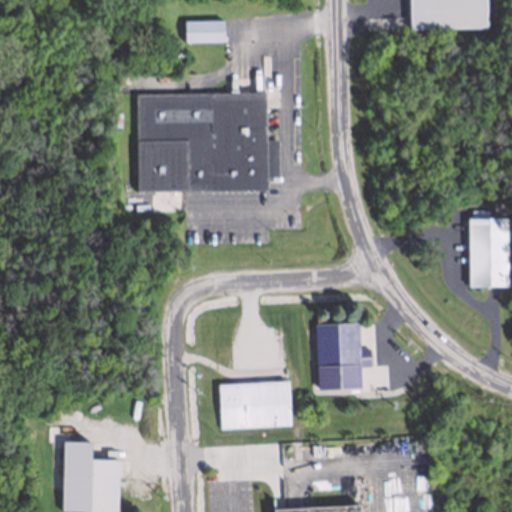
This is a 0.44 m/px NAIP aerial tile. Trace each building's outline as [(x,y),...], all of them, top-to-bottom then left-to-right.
[(408,0),(485,0),(486,23),(409,25),(408,0)] [(219,42),(183,43),(182,17),(218,16),(219,42)] [(136,190),(133,95),(260,91),(261,141),(276,140),(277,175),(262,176),(262,187),(136,190)] [(467,284),(466,217),(505,217),(506,284),(467,284)] [(315,386),(311,324),(355,322),(358,383),(315,386)] [(285,380),(287,425),(218,429),(215,384),(285,380)] [(62,444),(89,444),(89,462),(117,462),(117,511),(99,510),(99,511),(81,511),(81,510),(60,510),(62,444)]
